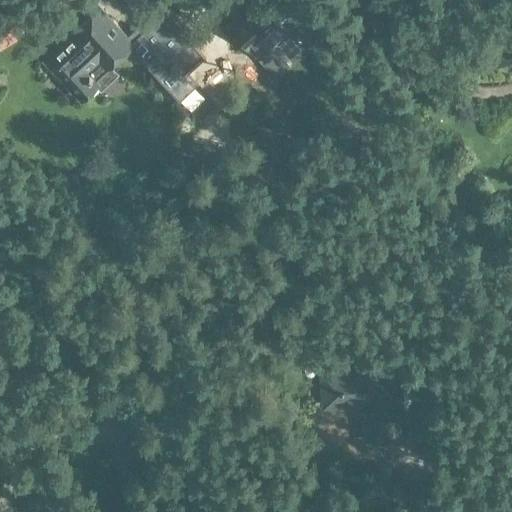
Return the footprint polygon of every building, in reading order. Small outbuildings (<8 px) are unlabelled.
[(258,58),(290,31),(262,0),(259,0),(230,25),(258,58)] [(11,2),(0,8),(0,48),(29,31),(18,14),(11,2)] [(101,8),(46,57),(81,96),(94,84),(95,83),(93,81),(93,72),(105,61),(106,63),(107,62),(128,43),(180,100),(181,99),(178,96),(193,82),(184,71),(203,54),(206,57),(164,10),(141,31),(136,26),(125,35),(101,8)] [(322,345),(324,358),(339,355),(336,342),(322,345)] [(400,435),(395,365),(323,371),(325,403),(365,400),(369,438),(400,435)]
